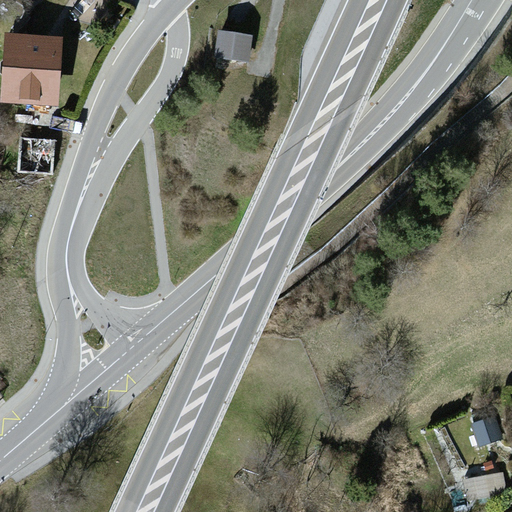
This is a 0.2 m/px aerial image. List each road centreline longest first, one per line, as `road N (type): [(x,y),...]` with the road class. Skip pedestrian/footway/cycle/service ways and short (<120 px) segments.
road 1 (trunk): [(145,511),(377,0)]
road 2 (tertiary): [(139,342),(362,143),(478,0)]
road 3 (tertiary): [(88,185),(169,75),(178,44),(170,6)]
road 4 (tertiary): [(170,6),(115,85),(88,185)]
road 5 (tertiary): [(72,288),(72,364),(49,422)]
road 6 (tertiary): [(49,422),(139,342)]
